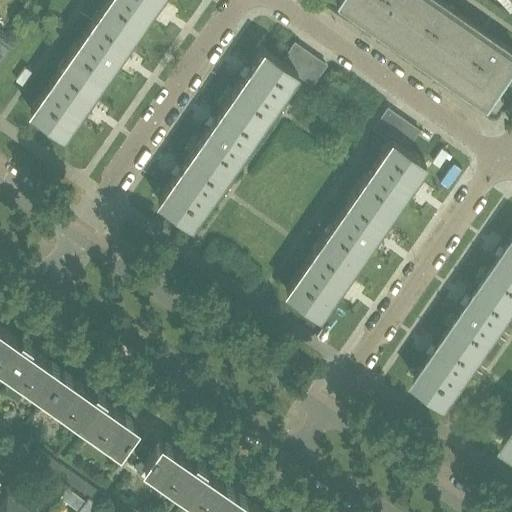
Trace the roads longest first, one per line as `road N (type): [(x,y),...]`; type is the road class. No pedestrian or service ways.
road 1 (residential): [(317,411),(500,155)]
road 2 (tertiary): [(46,277),(291,448)]
road 3 (tertiary): [(317,411),(75,239)]
road 4 (residential): [(75,239),(239,0)]
road 5 (residential): [(500,155),(269,0)]
road 6 (tertiary): [(466,511),(317,411)]
